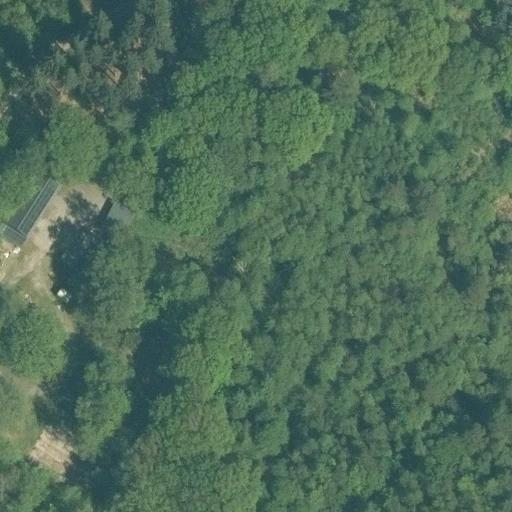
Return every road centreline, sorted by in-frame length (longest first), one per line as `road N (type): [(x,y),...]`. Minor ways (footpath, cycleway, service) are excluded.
road 1 (unclassified): [(43,249),(72,208),(109,195),(132,166),(215,0)]
road 2 (track): [(0,116),(60,48),(141,0)]
